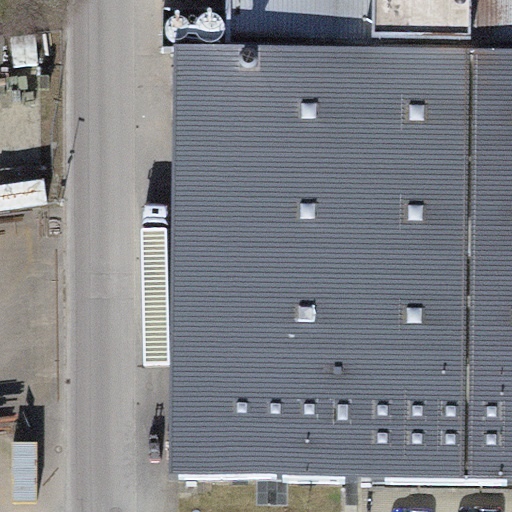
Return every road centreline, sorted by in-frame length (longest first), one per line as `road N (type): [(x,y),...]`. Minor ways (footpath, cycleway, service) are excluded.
road 1 (residential): [(123,511),(122,0)]
road 2 (unknown): [(0,464),(46,435),(123,425)]
